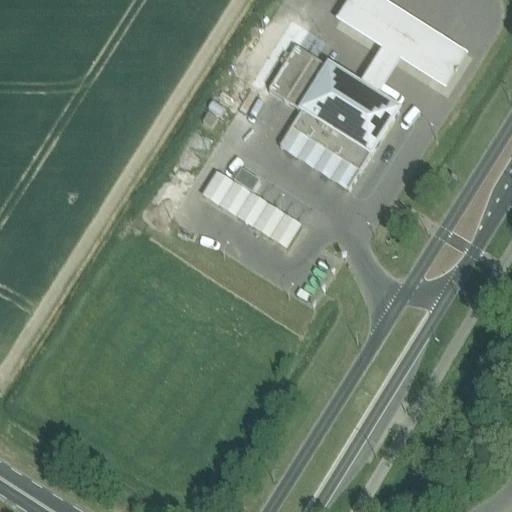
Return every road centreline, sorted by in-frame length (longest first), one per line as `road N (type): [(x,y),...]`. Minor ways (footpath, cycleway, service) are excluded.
road 1 (secondary): [(511,121),(267,511)]
road 2 (secondary): [(314,511),(511,190)]
